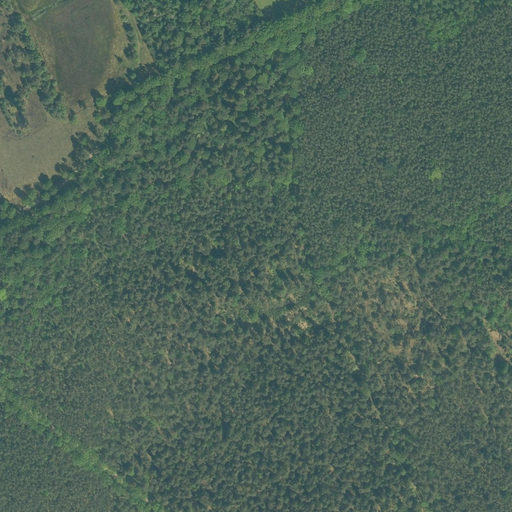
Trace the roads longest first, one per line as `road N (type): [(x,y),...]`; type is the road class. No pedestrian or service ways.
road 1 (track): [(289,22),(304,237),(424,511)]
road 2 (track): [(66,224),(166,176),(295,182),(445,220)]
road 3 (track): [(132,94),(340,0)]
road 4 (track): [(0,389),(163,511)]
road 5 (track): [(47,196),(87,158),(117,104),(132,94)]
